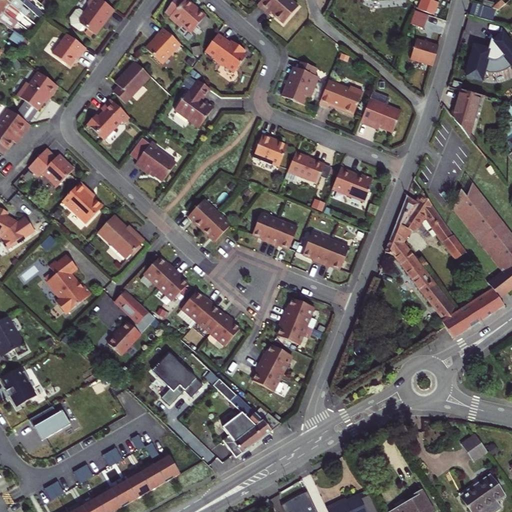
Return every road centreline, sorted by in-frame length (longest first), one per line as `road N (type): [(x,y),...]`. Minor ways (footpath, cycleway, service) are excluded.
road 1 (residential): [(151,0),(71,110),(72,136),(207,266),(266,268),(353,304)]
road 2 (residential): [(407,171),(265,110),(260,101),(272,51),(214,0)]
road 3 (residential): [(407,171),(462,0)]
road 4 (residential): [(8,450),(28,487),(143,421)]
road 5 (secondary): [(319,430),(188,511)]
road 6 (residential): [(353,304),(407,171)]
road 7 (secondary): [(207,511),(328,444)]
road 8 (residential): [(319,430),(315,405),(353,304)]
